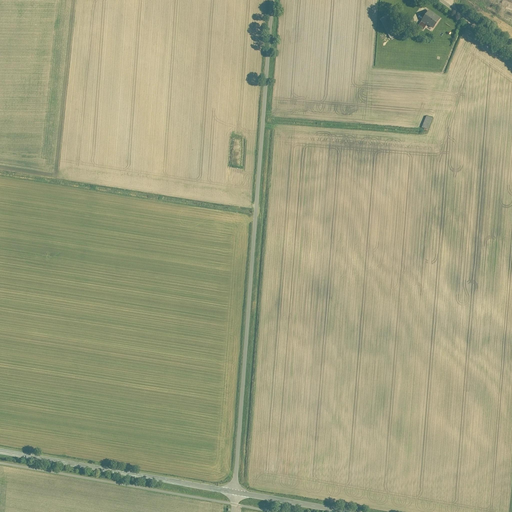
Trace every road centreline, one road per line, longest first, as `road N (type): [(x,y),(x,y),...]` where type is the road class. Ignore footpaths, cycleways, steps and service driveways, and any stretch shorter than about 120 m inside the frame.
road 1 (unclassified): [(272,0),(236,492)]
road 2 (tertiary): [(0,451),(236,492)]
